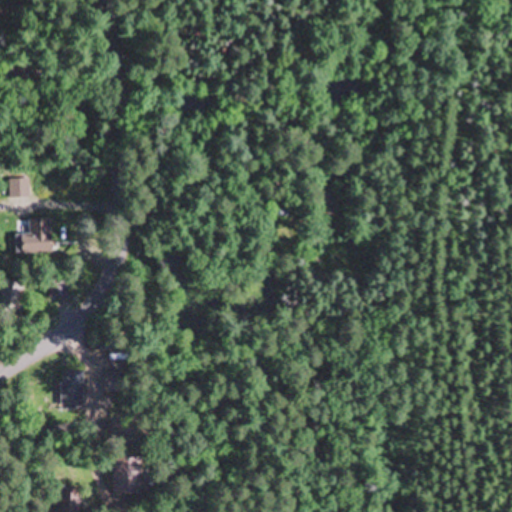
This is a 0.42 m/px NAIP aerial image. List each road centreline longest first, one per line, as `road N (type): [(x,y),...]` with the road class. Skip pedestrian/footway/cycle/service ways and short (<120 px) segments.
road 1 (residential): [(0,375),(84,314),(114,253),(116,65),(103,0)]
road 2 (residential): [(80,318),(132,511)]
